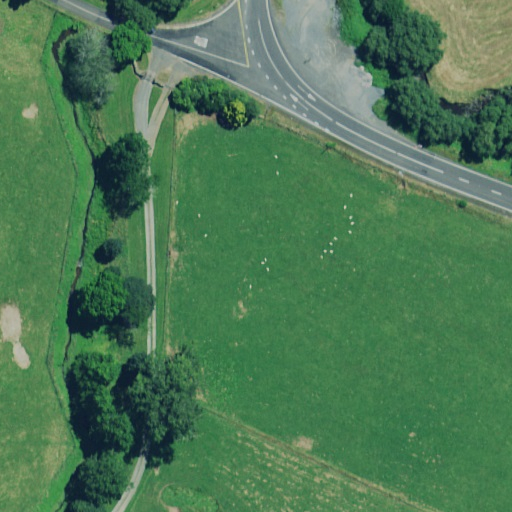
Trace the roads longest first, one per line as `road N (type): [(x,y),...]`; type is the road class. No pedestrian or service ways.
road 1 (primary): [(511,200),(337,126),(284,84),(268,60)]
road 2 (unclassified): [(64,0),(121,29),(243,66),(268,60)]
